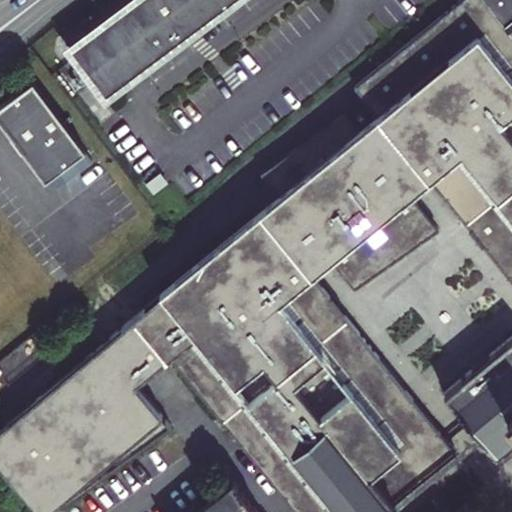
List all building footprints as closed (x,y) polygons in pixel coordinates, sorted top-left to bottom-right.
[(511,0),(454,0),(353,82),(376,111),(399,139),(380,154),(357,126),(344,109),(259,169),(282,197),(302,221),(283,236),(263,212),(262,210),(135,313),(5,421),(57,484),(49,492),(57,501),(62,507),(168,424),(134,382),(168,355),(237,438),(260,418),(257,414),(294,384),(269,354),(335,300),(312,272),(331,257),(355,286),(439,227),(410,192),(429,177),(479,238),(511,211),(511,0)] [(114,0),(62,39),(97,88),(216,0),(114,0)] [(24,71),(0,89),(0,122),(37,172),(77,141),(24,71)] [(399,139),(376,111),(357,126),(380,154),(399,139)] [(282,197),(263,212),(283,236),(302,221),(282,197)] [(511,211),(479,238),(511,278),(511,211)] [(260,418),(237,438),(297,511),(387,511),(397,504),(394,501),(456,450),(335,300),(269,354),(294,384),(257,414),(260,418)] [(511,333),(442,391),(494,454),(511,439),(511,333)] [(5,421),(0,424),(0,474),(29,511),(49,511),(57,501),(49,492),(57,484),(5,421)] [(257,511),(257,510),(258,510),(231,479),(226,483),(227,484),(213,496),(212,495),(207,499),(208,500),(193,511),(192,511),(190,511),(257,511)]
